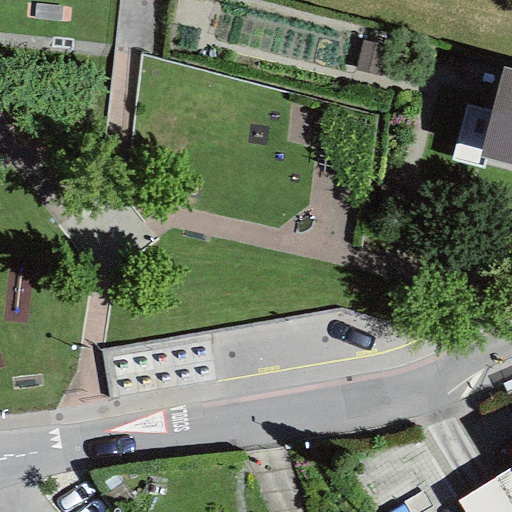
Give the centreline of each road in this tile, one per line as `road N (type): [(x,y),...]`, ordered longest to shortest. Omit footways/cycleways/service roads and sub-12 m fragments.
road 1 (residential): [(125,0),(84,443)]
road 2 (residential): [(511,352),(440,383),(319,413),(84,443)]
